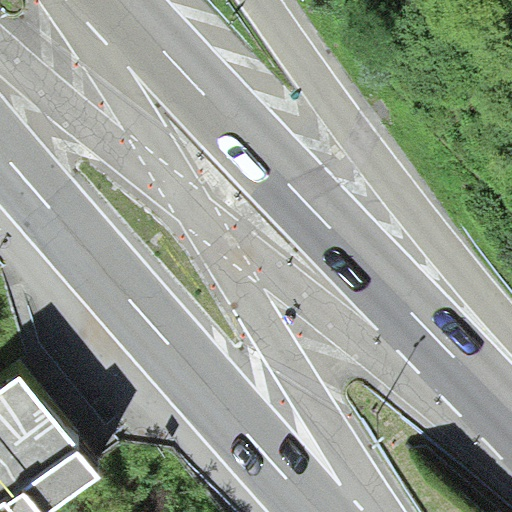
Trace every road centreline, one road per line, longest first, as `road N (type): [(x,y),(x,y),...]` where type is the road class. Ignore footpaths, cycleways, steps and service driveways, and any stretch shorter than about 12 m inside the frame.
road 1 (motorway): [(474,371),(133,0)]
road 2 (motorway): [(0,153),(315,511)]
road 3 (motorway): [(474,371),(387,177),(260,0)]
